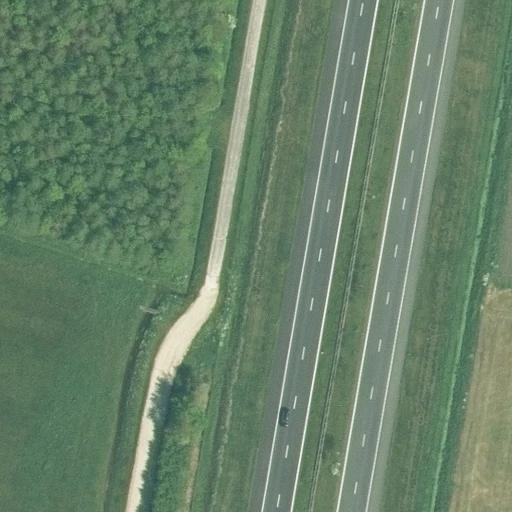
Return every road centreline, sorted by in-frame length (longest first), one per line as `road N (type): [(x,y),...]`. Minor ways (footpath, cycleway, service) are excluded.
road 1 (motorway): [(351,511),(439,0)]
road 2 (motorway): [(364,0),(277,511)]
road 3 (unclassified): [(260,0),(208,297)]
road 4 (track): [(208,297),(162,383),(138,511)]
